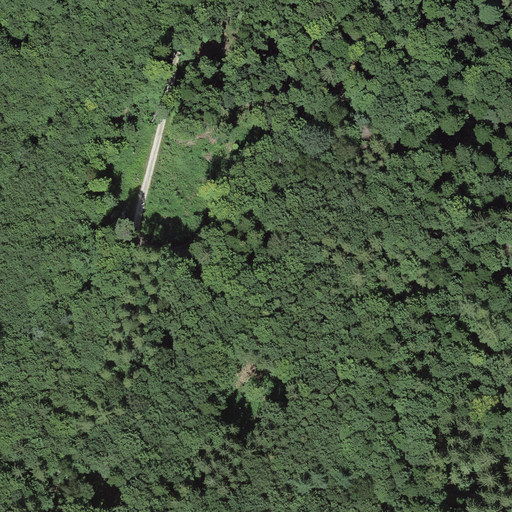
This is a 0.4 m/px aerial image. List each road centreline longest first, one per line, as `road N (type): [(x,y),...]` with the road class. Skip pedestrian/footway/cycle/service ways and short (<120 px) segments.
road 1 (track): [(511,28),(450,43),(279,135),(231,172),(208,232),(179,252),(136,244),(184,0)]
road 2 (track): [(42,511),(112,335)]
road 3 (track): [(392,511),(511,462)]
